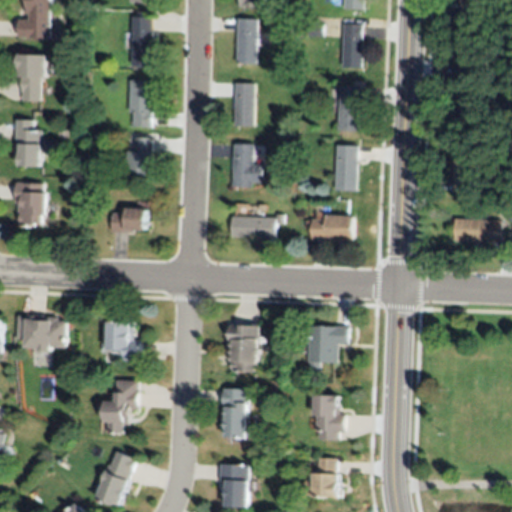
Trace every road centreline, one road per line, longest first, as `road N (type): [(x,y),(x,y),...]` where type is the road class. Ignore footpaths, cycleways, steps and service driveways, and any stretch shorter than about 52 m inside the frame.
road 1 (residential): [(0,274),(511,291)]
road 2 (tertiary): [(404,511),(413,0)]
road 3 (residential): [(190,281),(193,0)]
road 4 (residential): [(190,281),(184,463),(170,511)]
